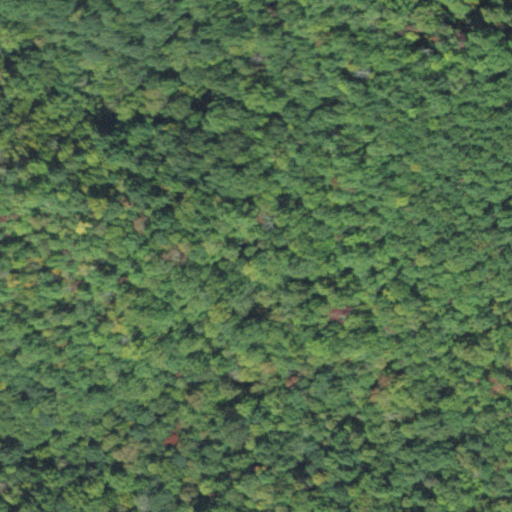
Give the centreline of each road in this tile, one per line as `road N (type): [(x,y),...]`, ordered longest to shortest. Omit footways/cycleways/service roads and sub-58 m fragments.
road 1 (residential): [(511,499),(465,508),(449,466),(376,362),(361,304),(294,237)]
road 2 (residential): [(294,237),(277,220),(272,68),(232,0)]
road 3 (residential): [(361,304),(511,304)]
